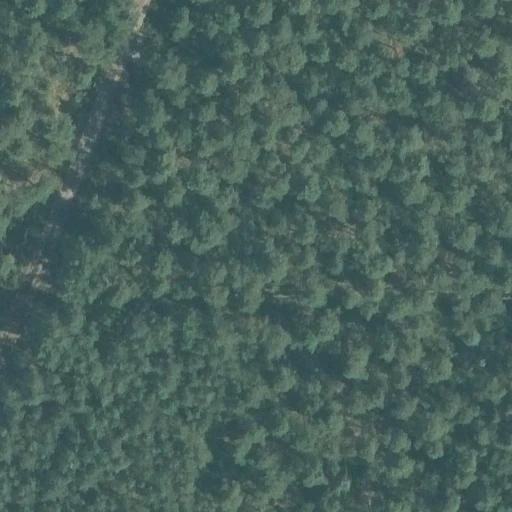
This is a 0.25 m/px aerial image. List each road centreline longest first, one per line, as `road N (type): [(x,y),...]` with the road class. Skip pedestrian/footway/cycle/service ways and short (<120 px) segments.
road 1 (track): [(0,284),(511,296)]
road 2 (track): [(0,361),(146,0)]
